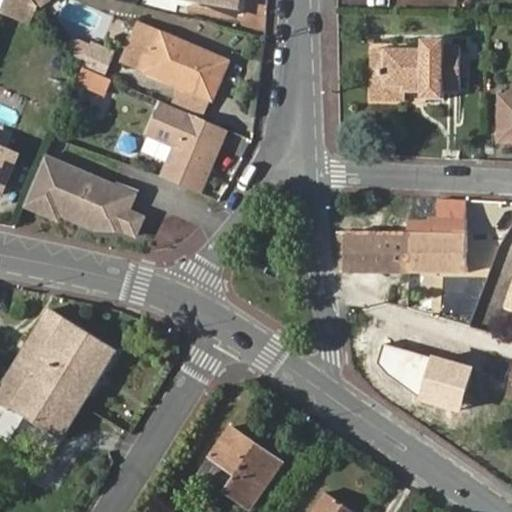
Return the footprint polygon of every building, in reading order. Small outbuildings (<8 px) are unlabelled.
[(37,5),(33,0),(6,0),(0,13),(0,14),(29,26),(37,5)] [(212,99),(228,61),(164,34),(141,24),(125,61),(148,71),(212,99)] [(404,86),(404,92),(423,92),(422,98),(444,98),(445,87),(460,87),(460,48),(445,47),(445,41),(423,40),(423,51),(375,49),(374,74),(387,74),(387,84),(404,86)] [(106,73),(114,53),(91,44),(83,65),(106,73)] [(111,80),(85,69),(78,83),(105,94),(111,80)] [(403,99),(404,92),(404,86),(387,84),(387,74),(374,74),(373,99),(403,99)] [(501,141),(511,141),(511,96),(501,97),(501,141)] [(162,101),(149,134),(176,145),(164,177),(203,192),(218,154),(215,152),(218,143),(222,145),(229,128),(203,117),(162,101)] [(0,193),(2,194),(18,153),(0,145),(0,193)] [(112,183),(44,156),(24,206),(58,219),(61,213),(94,227),(124,228),(137,233),(144,214),(129,208),(105,199),(112,183)] [(135,192),(112,183),(105,199),(129,208),(135,192)] [(412,223),(412,235),(466,236),(466,220),(434,219),(433,223),(412,223)] [(412,235),(346,235),(346,271),(467,271),(466,236),(412,235)] [(10,405),(61,436),(113,351),(49,311),(0,389),(0,403),(7,408),(10,405)] [(230,425),(198,474),(249,510),(283,461),(230,425)] [(324,492),(310,511),(352,511),(353,511),(365,493),(336,473),(324,492)]
